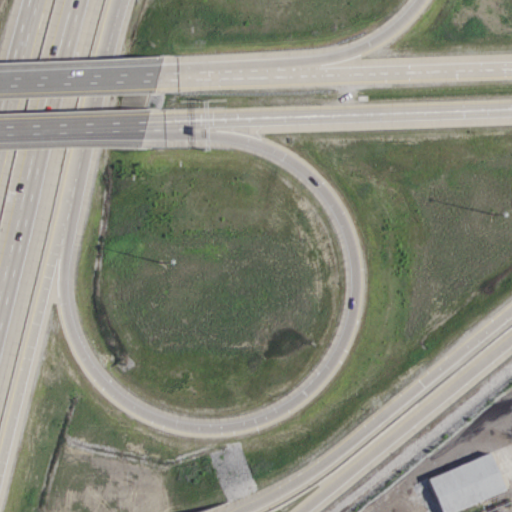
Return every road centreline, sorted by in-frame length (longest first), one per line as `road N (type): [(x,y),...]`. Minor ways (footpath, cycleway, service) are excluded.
road 1 (motorway): [(350,331),(310,391),(265,417),(205,427),(136,404),(91,360),(74,319),(73,184)]
road 2 (motorway): [(148,124),(511,107)]
road 3 (motorway): [(148,124),(263,142),(315,176),(355,244),(350,331)]
road 4 (motorway): [(0,322),(81,0)]
road 5 (motorway): [(510,67),(197,74)]
road 6 (motorway): [(0,479),(73,184)]
road 7 (motorway): [(301,511),(511,337)]
road 8 (motorway): [(421,0),(397,26),(342,52),(197,74)]
road 9 (motorway): [(73,184),(121,0)]
road 10 (motorway): [(239,511),(317,472),(395,411)]
road 11 (motorway): [(395,411),(511,317)]
road 12 (motorway): [(160,75),(12,78)]
road 13 (motorway): [(0,127),(148,124)]
road 14 (motorway): [(35,0),(0,142)]
